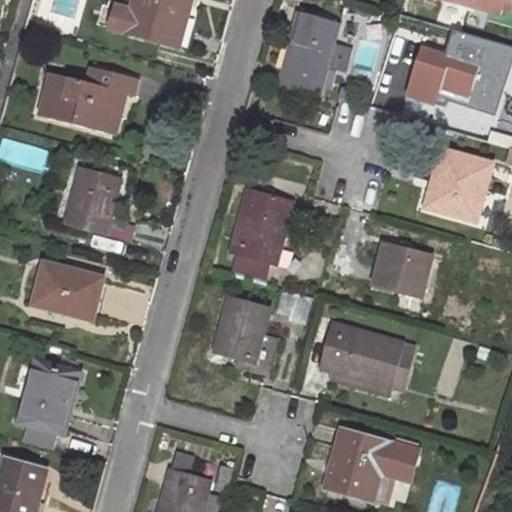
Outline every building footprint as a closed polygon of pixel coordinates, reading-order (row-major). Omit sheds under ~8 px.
[(138,0),(135,14),(118,10),(112,30),(181,49),(195,0),(138,0)] [(342,23),(300,12),(290,43),(297,44),(284,87),(320,97),(342,23)] [(486,64),(427,48),(414,95),(444,104),(447,93),(475,101),(486,64)] [(98,88),(56,77),(44,117),(111,135),(123,96),(135,99),(141,82),(103,72),(98,88)] [(492,161),(442,146),(433,178),(440,180),(432,207),(476,219),(492,161)] [(123,180),(86,170),(68,228),(106,239),(123,180)] [(296,198),(253,186),(234,252),(244,255),(272,262),(279,264),(296,198)] [(494,237),(493,244),(505,247),(506,240),(494,237)] [(432,253),(384,239),(372,282),(419,295),(432,253)] [(272,262),(244,255),(239,270),(269,278),(272,262)] [(106,282),(48,266),(37,307),(95,323),(106,282)] [(285,289),(281,307),(294,310),(292,314),(309,319),(314,297),(285,289)] [(272,305),(234,294),(217,351),(258,363),(272,305)] [(409,343),(337,322),(324,367),(396,387),(409,343)] [(83,378),(42,366),(34,395),(38,396),(30,424),(66,435),(83,378)] [(421,452),(346,430),(329,488),(375,501),(382,472),(386,460),(400,464),(396,476),(413,481),(421,452)] [(382,472),(396,476),(400,464),(386,460),(382,472)] [(37,511),(49,473),(9,461),(9,464),(0,491),(0,511),(37,511)] [(204,511),(212,482),(174,472),(162,511),(204,511)] [(392,507),(398,482),(386,480),(381,504),(392,507)]
